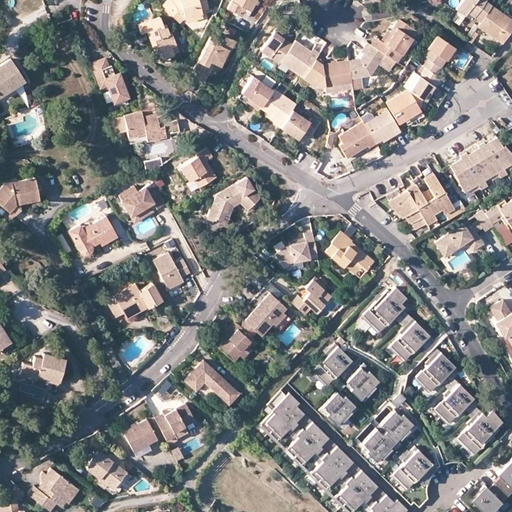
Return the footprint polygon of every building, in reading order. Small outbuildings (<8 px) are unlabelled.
[(184,19),(183,16),(190,14),(191,16),(201,12),(200,11),(208,8),(205,0),(166,0),(161,5),(179,23),(181,20),(184,19)] [(245,9),(250,11),(256,0),(231,0),(227,9),(237,14),(241,7),(245,9)] [(486,0),(485,0),(459,0),(455,7),(466,14),(468,11),(474,16),(475,16),(481,20),(491,4),(486,0)] [(496,38),(501,41),(511,25),(511,18),(499,9),(491,4),(481,20),(477,26),(491,35),(496,38)] [(202,18),(201,12),(191,16),(190,14),(183,16),(184,19),(185,22),(202,18)] [(162,58),(174,54),(172,47),(175,45),(171,33),(169,33),(165,24),(162,25),(158,16),(137,24),(140,34),(147,32),(152,30),(154,39),(149,40),(154,53),(160,51),(162,58)] [(369,42),(397,61),(417,30),(398,17),(390,29),(382,40),(379,38),(375,35),(369,42)] [(288,22),(281,18),(260,49),(278,62),(279,61),(291,43),(279,35),(288,22)] [(225,25),(221,32),(231,38),(235,30),(225,25)] [(390,29),(387,27),(379,38),(382,40),(390,29)] [(479,33),(474,30),(468,39),(472,42),(479,33)] [(211,68),(207,65),(209,61),(213,63),(219,66),(228,49),(230,50),(235,41),(222,34),(218,40),(209,37),(190,75),(204,82),(211,68)] [(424,66),(435,73),(454,46),(436,34),(423,54),(428,58),(424,65),(424,66)] [(279,61),(301,76),(314,58),(318,51),(312,47),(310,49),(295,38),(291,43),(279,61)] [(230,50),(228,49),(219,66),(222,68),(230,50)] [(103,57),(87,63),(96,86),(106,83),(112,100),(127,94),(120,76),(119,77),(117,72),(113,73),(109,64),(106,65),(103,57)] [(0,93),(4,92),(23,79),(10,58),(0,64),(0,93)] [(347,58),(334,60),(329,61),(323,62),(322,63),(314,58),(301,76),(316,86),(325,85),(344,82),(351,81),(347,58)] [(427,89),(430,91),(440,77),(435,73),(424,66),(419,74),(409,89),(422,97),(427,89)] [(419,74),(413,70),(403,85),(408,88),(409,89),(419,74)] [(273,88),(252,74),(240,91),(248,97),(254,102),(251,105),(258,110),(260,107),(273,88)] [(4,92),(9,100),(28,87),(23,79),(4,92)] [(345,88),(344,82),(325,85),(326,91),(345,88)] [(272,121),(280,127),(292,108),(295,103),(273,88),(260,107),(266,111),(275,118),(273,120),(272,121)] [(385,101),(399,123),(421,110),(409,89),(408,88),(385,101)] [(430,91),(427,89),(422,97),(426,100),(431,92),(430,91)] [(308,120),(292,108),(280,127),(297,138),(303,129),(310,133),(317,121),(311,116),(308,120)] [(375,142),(383,138),(391,133),(392,135),(400,131),(387,109),(384,110),(364,122),(375,142)] [(126,126),(128,138),(144,135),(146,141),(164,137),(164,133),(168,132),(168,133),(177,132),(175,120),(167,122),(166,114),(155,116),(141,119),(141,116),(140,111),(124,114),(124,115),(126,126)] [(266,111),(264,113),(273,120),(275,118),(266,111)] [(116,133),(126,126),(124,115),(110,118),(116,133)] [(497,115),(495,117),(501,124),(503,122),(497,115)] [(364,122),(362,120),(338,135),(341,141),(338,143),(346,156),(367,144),(369,146),(375,142),(364,122)] [(330,147),(333,132),(328,131),(325,146),(330,147)] [(129,144),(146,141),(144,135),(128,138),(129,144)] [(473,143),(474,145),(462,152),(461,150),(456,154),(456,156),(451,159),(451,161),(446,164),(451,173),(449,174),(460,190),(467,186),(473,183),(480,179),(487,175),(494,171),(500,167),(506,163),(511,159),(511,158),(499,145),(497,146),(492,136),(487,140),(486,138),(480,141),(479,140),(473,143)] [(180,166),(188,180),(193,178),(198,187),(216,176),(210,167),(205,170),(201,164),(206,160),(212,157),(206,148),(195,155),(196,156),(180,166)] [(145,169),(160,166),(158,157),(143,161),(145,169)] [(206,160),(201,164),(205,170),(210,167),(206,160)] [(508,167),(506,163),(500,167),(502,172),(508,168),(508,167)] [(496,175),(497,175),(502,172),(500,167),(494,171),(496,175)] [(496,175),(494,171),(487,175),(489,179),(496,175)] [(401,217),(404,215),(409,224),(410,223),(414,228),(423,223),(424,224),(434,217),(431,212),(439,208),(442,212),(451,206),(442,191),(430,172),(421,178),(426,187),(430,192),(426,194),(423,189),(417,192),(411,182),(386,198),(389,202),(392,208),(401,217)] [(216,219),(216,217),(219,208),(227,211),(231,200),(240,197),(250,207),(260,197),(252,188),(245,177),(215,195),(207,215),(216,219)] [(38,199),(34,178),(4,184),(0,188),(0,204),(8,212),(11,208),(14,205),(19,203),(38,199)] [(476,186),(476,187),(483,183),(482,182),(480,179),(473,183),(476,186)] [(162,199),(154,184),(138,193),(134,185),(117,195),(127,211),(135,206),(139,212),(149,206),(146,201),(150,199),(153,204),(162,199)] [(250,207),(240,197),(231,200),(227,211),(230,212),(233,205),(239,203),(247,211),(250,207)] [(511,197),(504,202),(497,206),(496,207),(494,205),(482,212),(489,223),(499,217),(502,215),(505,221),(510,228),(511,227),(511,226),(511,197)] [(460,198),(450,203),(455,214),(465,210),(460,198)] [(135,206),(127,211),(130,217),(139,212),(135,206)] [(219,208),(216,217),(227,221),(230,212),(227,211),(219,208)] [(472,215),(475,220),(470,224),(463,228),(460,222),(445,232),(445,233),(432,241),(439,252),(453,243),(455,246),(460,243),(463,240),(465,243),(466,244),(477,238),(473,231),(480,227),(482,231),(491,225),(489,223),(482,212),(480,209),(472,215)] [(82,228),(83,230),(71,237),(78,251),(80,253),(83,254),(86,254),(89,253),(91,250),(92,245),(98,242),(100,245),(116,236),(105,216),(90,225),(89,224),(82,228)] [(82,228),(79,224),(67,230),(71,237),(83,230),(82,228)] [(498,227),(493,230),(504,245),(511,239),(511,237),(506,228),(501,231),(498,227)] [(283,265),(290,260),(316,255),(311,229),(302,232),(302,236),(292,238),(292,242),(288,243),(274,254),(283,265)] [(341,262),(347,267),(353,261),(362,269),(371,260),(355,246),(352,249),(347,244),(349,241),(350,240),(339,230),(329,241),(331,243),(323,251),(338,265),(341,262)] [(466,244),(469,250),(480,242),(477,238),(466,244)] [(164,244),(167,250),(175,246),(172,240),(164,244)] [(455,246),(453,243),(439,252),(442,256),(455,247),(455,246)] [(180,277),(189,273),(182,260),(173,264),(167,253),(152,261),(167,290),(177,284),(175,282),(181,279),(180,277)] [(353,261),(347,267),(356,275),(362,269),(353,261)] [(321,287),(324,284),(313,275),(311,277),(321,287)] [(306,287),(308,289),(301,297),(299,295),(297,293),(290,301),(303,312),(309,305),(314,310),(328,293),(321,287),(311,277),(304,285),(306,287)] [(115,317),(123,313),(126,318),(160,300),(151,284),(137,290),(135,285),(105,301),(115,317)] [(372,324),(402,293),(395,286),(389,291),(387,289),(362,314),(372,324)] [(308,289),(306,287),(299,295),(301,297),(308,289)] [(284,307),(269,293),(244,320),(245,322),(256,332),(261,336),(272,324),(279,315),(278,314),(284,307)] [(402,293),(372,324),(379,331),(391,319),(393,321),(395,319),(400,314),(404,318),(408,314),(404,310),(406,308),(400,302),(406,296),(402,293)] [(511,315),(510,312),(508,313),(500,300),(487,308),(495,321),(493,322),(502,337),(504,336),(511,348),(511,315)] [(284,307),(278,314),(279,315),(272,324),(278,329),(292,313),(284,307)] [(389,345),(397,353),(421,328),(408,314),(404,318),(408,322),(403,327),(399,331),(401,334),(389,345)] [(404,318),(400,314),(395,319),(399,323),(404,318)] [(408,322),(404,318),(399,323),(403,327),(408,322)] [(238,357),(239,356),(247,346),(248,346),(249,344),(254,339),(251,338),(256,332),(245,322),(240,327),(238,325),(228,336),(218,347),(233,362),(235,359),(238,357)] [(225,332),(228,336),(238,325),(234,322),(225,332)] [(0,347),(9,342),(0,327),(0,347)] [(434,340),(421,328),(397,353),(404,360),(416,348),(418,350),(422,346),(426,342),(429,345),(434,340)] [(312,370),(319,378),(344,352),(334,343),(321,356),(324,359),(312,370)] [(251,351),(247,346),(239,356),(243,359),(251,351)] [(423,384),(447,359),(435,347),(431,351),(433,354),(429,358),(424,363),(427,365),(415,377),(423,384)] [(344,352),(319,378),(326,385),(338,373),(343,378),(347,374),(344,371),(353,362),(344,352)] [(60,394),(68,361),(46,356),(45,361),(37,359),(35,368),(26,366),(23,380),(40,384),(39,389),(60,394)] [(447,359),(423,384),(430,391),(441,380),(443,382),(447,378),(452,373),(455,376),(460,371),(447,359)] [(201,396),(205,391),(225,409),(239,394),(203,361),(185,381),(201,396)] [(369,390),(379,380),(369,370),(366,372),(363,369),(365,367),(367,365),(364,363),(360,367),(353,374),(369,390)] [(324,393),(299,369),(287,382),(339,434),(342,431),(340,428),(335,424),(325,414),(322,411),(320,412),(318,410),(312,404),(324,393)] [(447,378),(450,381),(453,378),(455,376),(452,373),(447,378)] [(369,390),(353,374),(346,381),(347,382),(352,387),(349,389),(359,399),(369,390)] [(441,415),(466,390),(453,378),(450,381),(453,384),(448,390),(443,394),(445,397),(434,409),(441,415)] [(336,387),(339,390),(345,385),(341,381),(336,387)] [(453,384),(450,381),(445,387),(448,390),(453,384)] [(314,450),(301,463),(310,472),(318,480),(331,467),(334,471),(338,475),(347,484),(334,496),(342,504),(350,511),(362,499),(371,508),(367,511),(404,511),(280,389),(266,404),(272,411),(260,424),(269,432),(281,419),(285,422),(289,426),(276,439),(286,448),(294,455),(306,443),(310,446),(314,450)] [(466,390),(441,415),(448,422),(460,411),(462,413),(464,411),(471,403),(474,406),(478,402),(466,390)] [(345,414),(354,405),(344,395),(342,397),(337,392),(336,391),(329,399),(345,414)] [(345,414),(329,399),(321,406),(318,410),(320,412),(322,411),(324,409),(328,412),(325,414),(335,424),(345,414)] [(464,411),(467,413),(474,406),(471,403),(464,411)] [(192,421),(182,404),(167,412),(162,415),(161,414),(153,418),(165,440),(174,435),(172,431),(192,421)] [(367,405),(351,421),(362,432),(380,413),(375,407),(372,410),(367,405)] [(477,409),(474,406),(467,413),(470,417),(477,409)] [(456,435),(463,442),(494,412),(490,407),(484,414),(478,408),(477,409),(470,417),(465,422),(467,424),(456,435)] [(398,412),(390,420),(403,433),(410,426),(414,430),(417,428),(407,418),(405,420),(398,412)] [(494,412),(463,442),(473,452),(486,438),(491,432),(497,427),(494,424),(499,418),(494,412)] [(155,439),(145,420),(122,432),(132,451),(141,446),(155,439)] [(390,420),(381,429),(398,446),(400,444),(396,440),(403,433),(390,420)] [(174,435),(176,440),(197,429),(192,421),(172,431),(174,435)] [(396,449),(398,446),(381,429),(372,438),(385,451),(391,444),(396,449)] [(385,451),(372,438),(365,446),(367,449),(362,453),(366,457),(369,454),(375,461),(385,451)] [(392,473),(399,480),(424,455),(415,445),(409,451),(405,455),(402,453),(398,457),(403,461),(392,473)] [(418,507),(427,497),(426,495),(426,491),(427,486),(427,482),(429,478),(431,475),(433,471),(434,470),(437,468),(434,464),(420,478),(418,476),(406,488),(402,492),(388,478),(392,473),(381,463),(380,465),(375,461),(369,454),(366,457),(362,453),(367,449),(365,446),(358,453),(410,504),(413,501),(418,507)] [(111,488),(124,473),(98,451),(84,467),(98,478),(111,488)] [(434,464),(424,455),(399,480),(406,488),(418,476),(420,478),(434,464)] [(500,477),(494,483),(507,496),(511,490),(511,489),(510,487),(511,484),(511,457),(496,474),(500,477)] [(47,509),(53,502),(61,491),(70,498),(77,490),(50,467),(43,474),(39,470),(36,472),(40,482),(43,484),(40,487),(38,485),(36,488),(32,485),(26,492),(47,509)] [(98,478),(95,481),(109,491),(111,488),(98,478)] [(501,502),(507,496),(494,483),(488,488),(483,493),(482,495),(480,493),(473,500),(477,504),(482,509),(485,511),(490,511),(501,501),(501,502)] [(480,489),(483,493),(488,488),(485,485),(480,489)] [(13,487),(9,493),(18,499),(22,493),(13,487)] [(5,490),(2,496),(0,497),(0,505),(1,511),(15,509),(14,502),(19,501),(20,501),(18,499),(9,493),(5,490)] [(53,502),(58,506),(63,500),(66,503),(70,498),(61,491),(53,502)]
